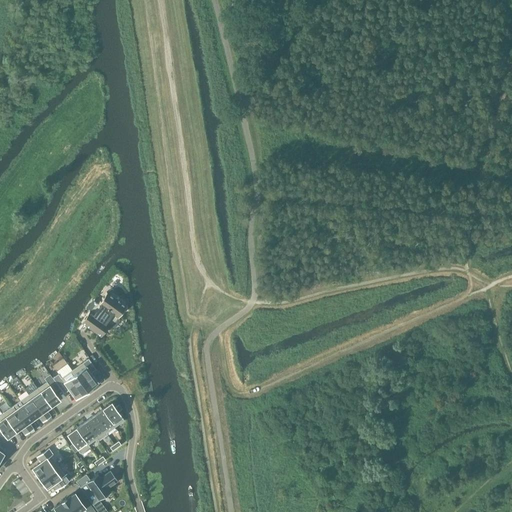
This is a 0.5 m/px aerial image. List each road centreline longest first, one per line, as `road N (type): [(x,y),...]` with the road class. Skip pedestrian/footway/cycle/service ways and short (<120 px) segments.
road 1 (unknown): [(511,285),(420,269),(265,303),(207,283),(194,249),(160,0)]
road 2 (residential): [(12,457),(109,383),(137,420),(129,465),(140,511)]
road 3 (unknown): [(217,511),(190,341),(196,317)]
